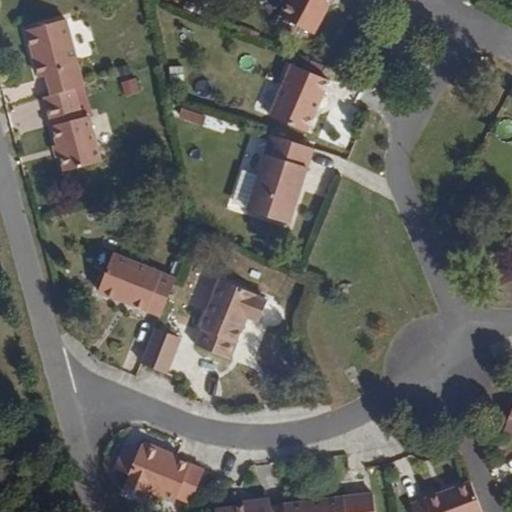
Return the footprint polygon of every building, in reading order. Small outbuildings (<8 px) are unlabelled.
[(310,30),(326,0),(280,0),(275,11),(310,30)] [(84,88),(65,17),(22,28),(36,80),(46,77),(50,97),(73,91),(84,88)] [(313,129),(322,105),(330,109),(337,90),(324,85),(327,73),(288,57),(268,113),(313,129)] [(93,122),(84,88),(73,91),(83,125),(93,122)] [(104,161),(93,122),(83,125),(73,91),(50,97),(42,99),(60,172),(104,161)] [(247,205),(273,130),(258,125),(229,199),(247,205)] [(292,222),(318,145),(273,130),(247,205),(292,222)] [(157,314),(173,276),(111,249),(94,288),(157,314)] [(251,315),(260,289),(221,273),(201,315),(206,318),(197,338),(234,353),(251,315)] [(176,369),(188,340),(162,327),(150,357),(176,369)] [(208,463),(180,450),(181,447),(141,429),(137,438),(126,461),(122,470),(168,490),(175,488),(189,495),(199,496),(196,486),(208,463)] [(126,461),(137,438),(121,431),(110,453),(126,461)] [(479,511),(467,480),(406,505),(408,511),(479,511)] [(375,511),(373,491),(280,503),(281,511),(375,511)] [(281,511),(280,503),(270,504),(270,499),(214,507),(214,511),(281,511)]
